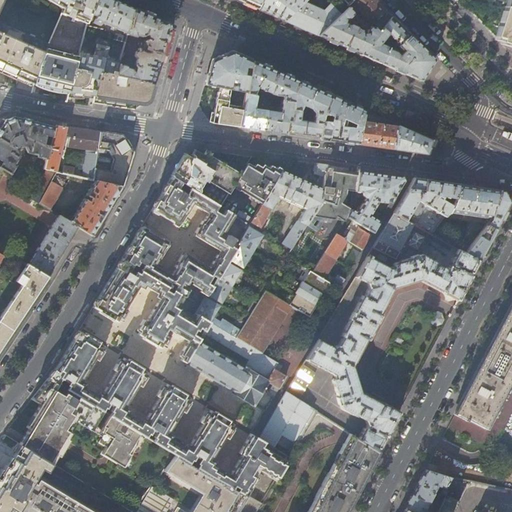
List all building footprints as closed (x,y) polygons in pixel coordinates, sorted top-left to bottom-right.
[(89,14),(94,0),(50,0),(63,7),(61,13),(85,23),(89,14)] [(117,1),(114,0),(94,0),(89,14),(94,16),(90,26),(98,28),(99,26),(102,23),(111,27),(111,29),(113,30),(114,28),(127,34),(134,8),(117,1)] [(237,0),(242,2),(257,9),(260,0),(237,0)] [(260,0),(257,9),(269,14),(283,20),(303,0),(260,0)] [(325,0),(303,0),(283,20),(302,28),(317,35),(339,14),(325,0)] [(379,3),(375,0),(352,0),(350,2),(362,15),(361,17),(363,19),(365,17),(372,25),(368,32),(368,35),(366,34),(365,32),(346,23),(346,20),(348,20),(354,14),(347,6),(339,14),(317,35),(338,45),(360,54),(391,15),(379,3)] [(325,0),(339,14),(347,6),(350,2),(352,0),(325,0)] [(500,42),(503,43),(502,44),(511,46),(511,0),(460,0),(460,2),(475,16),(496,37),(501,39),(500,42)] [(153,17),(134,8),(127,34),(127,36),(135,38),(136,36),(141,38),(146,36),(148,37),(148,39),(148,40),(146,40),(142,41),(142,44),(140,43),(138,49),(137,48),(136,51),(134,53),(132,57),(134,61),(133,66),(135,69),(133,73),(132,73),(131,70),(126,69),(126,67),(119,65),(116,75),(152,84),(157,69),(159,61),(168,28),(165,22),(153,17)] [(398,23),(391,15),(360,54),(370,59),(382,64),(389,47),(390,45),(395,40),(405,30),(398,23)] [(45,48),(47,43),(0,21),(0,68),(33,84),(37,69),(38,65),(45,48)] [(418,44),(405,30),(395,40),(390,45),(389,47),(382,64),(399,72),(420,81),(434,61),(418,44)] [(98,77),(104,72),(105,72),(116,75),(119,65),(120,60),(109,57),(106,52),(108,46),(96,43),(94,53),(79,49),(78,53),(78,54),(77,56),(68,92),(79,95),(79,97),(94,98),(98,77)] [(68,92),(77,56),(45,48),(38,65),(37,69),(33,84),(41,86),(41,88),(58,93),(58,90),(68,92)] [(221,108),(231,52),(221,56),(211,60),(208,72),(204,85),(219,87),(218,92),(217,92),(212,123),(215,124),(218,124),(221,108)] [(239,127),(246,93),(252,61),(241,56),(231,52),(221,108),(218,124),(227,125),(231,126),(239,127)] [(275,71),(252,61),(246,93),(253,94),(257,87),(274,95),(282,96),(281,100),(293,102),(295,93),(293,92),(298,81),(275,71)] [(116,75),(105,72),(104,72),(98,77),(94,98),(93,103),(121,107),(134,109),(148,99),(150,92),(152,84),(116,75)] [(295,93),(293,102),(290,121),(287,121),(285,134),(302,136),(319,139),(321,116),(331,96),(314,88),(298,81),(293,92),(295,93)] [(254,94),(253,94),(246,93),(239,127),(250,129),(263,130),(264,117),(265,117),(267,106),(264,104),(264,110),(254,109),(255,96),(254,94)] [(348,103),(331,96),(321,116),(319,139),(335,141),(357,144),(363,110),(348,103)] [(290,121),(293,102),(281,100),(279,112),(269,111),(270,105),(267,106),(265,117),(264,117),(263,130),(274,132),(285,134),(287,121),(290,121)] [(370,113),(363,110),(357,144),(374,147),(393,149),(397,125),(388,121),(370,113)] [(46,159),(54,125),(39,122),(20,117),(14,115),(2,120),(0,123),(0,167),(1,168),(11,174),(16,166),(14,164),(19,156),(16,149),(22,146),(24,146),(27,153),(37,155),(37,157),(46,159)] [(59,126),(54,125),(46,159),(44,169),(47,170),(54,171),(63,137),(68,137),(68,139),(67,147),(86,150),(86,174),(83,174),(83,171),(66,167),(66,164),(64,164),(63,164),(62,173),(67,174),(92,180),(100,132),(89,130),(59,126)] [(413,132),(397,125),(393,149),(409,152),(426,154),(431,140),(419,134),(413,132)] [(112,134),(100,132),(92,180),(94,180),(122,186),(127,167),(132,153),(132,152),(127,144),(121,135),(112,134)] [(434,155),(438,143),(436,139),(420,132),(419,134),(431,140),(426,154),(434,155)] [(179,166),(172,178),(217,205),(221,208),(233,188),(248,161),(251,157),(242,155),(222,152),(206,150),(204,155),(196,151),(192,159),(186,155),(179,166)] [(262,204),(282,170),(283,168),(279,166),(276,171),(270,167),(268,170),(262,166),(261,168),(248,161),(233,188),(239,192),(240,190),(262,204)] [(318,187),(282,170),(262,204),(250,224),(253,226),(255,224),(261,227),(279,196),(305,209),(298,221),(283,244),(292,249),(313,215),(321,202),(324,174),(327,168),(328,165),(316,163),(315,173),(320,175),(318,187)] [(347,193),(347,189),(355,190),(357,172),(327,168),(324,174),(321,202),(313,215),(345,220),(347,216),(352,208),(341,202),(347,193)] [(347,216),(373,232),(380,221),(370,215),(378,202),(390,204),(404,181),(401,176),(382,173),(358,169),(357,172),(355,190),(361,191),(360,197),(362,197),(364,195),(367,197),(358,212),(352,208),(347,216)] [(43,193),(54,171),(47,170),(36,189),(43,193)] [(49,210),(67,174),(62,173),(54,171),(43,193),(38,203),(49,210)] [(169,243),(142,227),(137,234),(132,243),(128,248),(106,285),(93,307),(102,312),(118,322),(120,318),(123,320),(129,310),(126,308),(139,287),(143,289),(145,286),(157,294),(156,296),(160,299),(147,321),(144,319),(138,329),(141,331),(139,334),(162,348),(164,344),(167,346),(172,336),(166,332),(168,328),(189,340),(180,354),(183,356),(181,360),(185,362),(197,341),(200,337),(193,334),(196,329),(197,330),(199,327),(204,330),(209,322),(196,314),(195,314),(193,318),(185,314),(186,312),(176,306),(178,303),(180,304),(184,296),(185,297),(190,290),(185,286),(189,280),(192,282),(192,283),(201,289),(200,290),(207,295),(208,294),(213,286),(207,283),(212,275),(218,278),(227,262),(229,258),(238,244),(232,241),(234,238),(228,234),(224,235),(223,234),(234,215),(225,210),(222,215),(214,211),(217,205),(172,178),(152,210),(167,219),(179,226),(180,224),(181,224),(188,212),(187,211),(192,203),(207,212),(202,220),(194,232),(195,232),(193,235),(219,250),(209,267),(183,252),(182,254),(181,254),(174,266),(175,267),(171,274),(154,264),(159,257),(160,258),(167,246),(168,247),(169,245),(168,245),(169,243)] [(449,212),(460,184),(435,181),(414,178),(394,213),(432,235),(437,228),(449,212)] [(106,213),(122,186),(94,180),(69,222),(77,227),(92,236),(99,224),(106,213)] [(476,187),(460,184),(449,212),(490,219),(499,190),(476,187)] [(504,191),(499,190),(490,219),(486,224),(495,229),(498,223),(504,212),(509,202),(504,191)] [(501,225),(511,204),(511,203),(509,202),(504,212),(498,223),(501,225)] [(450,300),(452,297),(458,300),(462,293),(467,283),(478,261),(465,254),(457,249),(450,262),(451,264),(449,267),(445,267),(437,263),(437,262),(425,256),(435,236),(432,235),(394,213),(373,248),(395,259),(396,262),(394,262),(392,265),(393,266),(389,267),(368,256),(326,327),(292,383),(297,386),(311,363),(333,374),(334,378),(333,379),(332,380),(337,397),(337,398),(339,405),(340,405),(341,409),(356,417),(357,416),(365,420),(366,424),(365,427),(363,427),(358,438),(379,451),(391,428),(399,412),(361,392),(352,366),(366,340),(368,340),(381,315),(380,315),(394,288),(420,281),(446,294),(445,297),(446,299),(448,300),(450,300)] [(69,222),(58,215),(28,265),(47,276),(63,250),(77,227),(69,222)] [(463,244),(437,228),(432,235),(435,236),(442,240),(450,245),(457,249),(465,254),(486,224),(478,223),(463,244)] [(485,249),(495,229),(486,224),(465,254),(478,261),(485,249)] [(238,244),(229,258),(243,267),(263,235),(248,227),(238,244)] [(351,229),(344,239),(347,240),(362,250),(366,244),(365,241),(369,234),(359,228),(357,233),(355,232),(351,229)] [(347,240),(344,239),(336,234),(324,253),(335,260),(347,240)] [(443,260),(450,245),(442,240),(434,255),(443,260)] [(339,262),(351,269),(357,259),(357,251),(349,246),(339,262)] [(335,260),(324,253),(313,272),(324,278),(335,260)] [(28,265),(10,254),(7,258),(1,269),(0,269),(0,347),(13,328),(38,290),(47,276),(28,265)] [(227,262),(218,278),(213,286),(208,294),(222,302),(241,271),(227,262)] [(315,303),(321,293),(322,294),(329,282),(326,280),(324,278),(313,272),(310,271),(304,282),(302,281),(302,282),(297,290),(295,292),(297,293),(290,305),(291,305),(309,316),(316,304),(315,303)] [(336,286),(340,288),(345,279),(338,275),(335,278),(329,275),(326,280),(329,282),(333,284),(336,286)] [(297,290),(302,282),(294,278),(289,286),(297,290)] [(222,330),(210,322),(209,322),(204,330),(203,331),(251,360),(245,369),(197,341),(185,362),(204,374),(232,390),(232,391),(241,396),(254,404),(268,381),(275,386),(274,388),(277,390),(279,388),(280,388),(287,376),(275,369),(278,363),(260,353),(291,305),(290,305),(285,302),(266,291),(240,331),(236,338),(222,330)] [(290,305),(297,293),(295,292),(294,295),(292,295),(289,296),(288,297),(285,302),(290,305)] [(196,314),(209,322),(210,322),(220,306),(206,298),(196,314)] [(511,303),(508,311),(497,332),(486,353),(475,375),(463,396),(459,404),(455,413),(465,418),(464,420),(466,421),(467,419),(486,429),(511,374),(511,303)] [(225,325),(222,330),(236,338),(240,331),(231,325),(229,328),(225,325)] [(59,362),(48,377),(58,383),(62,378),(63,378),(64,377),(70,380),(67,384),(65,387),(103,409),(104,410),(105,407),(107,408),(110,402),(114,405),(111,410),(113,412),(111,414),(147,436),(149,433),(151,434),(154,428),(158,431),(155,437),(156,437),(155,440),(177,453),(191,462),(193,459),(194,460),(198,454),(202,456),(198,462),(200,463),(198,466),(232,486),(236,481),(240,483),(237,489),(247,495),(257,478),(255,476),(259,469),(269,475),(268,475),(275,480),(287,460),(269,449),(262,445),(264,442),(259,439),(251,433),(240,453),(242,454),(232,473),(216,463),(217,460),(213,458),(226,436),(229,438),(235,428),(232,426),(234,423),(224,417),(211,409),(209,413),(206,411),(200,421),(203,423),(190,444),(170,432),(183,411),(186,412),(191,402),(188,401),(191,397),(176,388),(168,384),(166,387),(163,386),(157,396),(160,397),(147,419),(144,417),(142,420),(129,412),(130,409),(127,407),(139,385),(142,387),(148,377),(145,375),(147,372),(134,364),(125,359),(123,362),(120,361),(114,370),(116,372),(104,393),(100,391),(98,394),(85,386),(87,383),(83,381),(96,360),(98,361),(104,351),(102,350),(104,346),(89,337),(78,331),(65,353),(59,362)] [(103,409),(65,387),(58,383),(48,377),(37,392),(36,393),(32,398),(40,403),(49,408),(49,409),(51,411),(50,412),(59,418),(60,416),(63,418),(65,414),(73,419),(73,418),(75,415),(94,425),(103,409)] [(301,389),(306,392),(327,385),(325,380),(320,377),(305,382),(301,389)] [(317,411),(317,412),(349,432),(353,435),(356,430),(320,408),(320,407),(290,387),(287,392),(317,411)] [(312,396),(323,403),(332,400),(329,390),(312,396)] [(297,444),(317,412),(317,411),(287,392),(263,432),(254,427),(251,433),(259,439),(260,437),(274,445),(281,434),(297,444)] [(68,431),(75,419),(73,418),(73,419),(65,414),(63,418),(60,416),(59,418),(50,412),(51,411),(49,409),(49,408),(40,403),(27,425),(30,427),(20,443),(23,445),(34,452),(42,457),(50,462),(68,431)] [(133,459),(147,436),(111,414),(109,413),(100,429),(105,432),(103,436),(100,441),(107,445),(104,450),(114,456),(113,458),(119,462),(124,465),(130,464),(133,459)] [(252,429),(258,419),(250,414),(243,424),(252,429)] [(94,425),(75,415),(73,418),(75,419),(103,436),(105,432),(100,429),(94,425)] [(60,456),(69,440),(67,439),(70,432),(68,431),(50,462),(53,463),(58,454),(60,456)] [(358,438),(353,435),(349,432),(307,511),(346,511),(347,511),(356,494),(366,475),(379,451),(358,438)] [(42,457),(34,452),(23,445),(15,458),(13,457),(6,469),(5,469),(0,477),(0,511),(7,511),(12,505),(19,509),(29,494),(26,492),(33,481),(43,465),(46,468),(50,462),(42,457)] [(114,456),(104,450),(102,452),(113,458),(114,456)] [(189,511),(229,511),(231,509),(237,511),(255,511),(261,503),(247,495),(237,489),(232,486),(198,466),(191,462),(177,453),(163,472),(200,494),(189,511)] [(130,473),(136,461),(133,459),(130,464),(124,465),(119,462),(117,466),(130,473)] [(444,487),(449,478),(450,477),(425,470),(413,493),(408,503),(404,509),(409,511),(428,511),(423,509),(435,487),(435,485),(444,487)] [(452,511),(466,487),(449,478),(444,487),(428,511),(409,511),(404,509),(402,511),(452,511)] [(36,483),(33,481),(26,492),(29,494),(19,509),(23,511),(92,511),(39,479),(36,483)] [(183,511),(176,507),(173,511),(165,511),(173,500),(151,487),(135,511),(183,511)]
